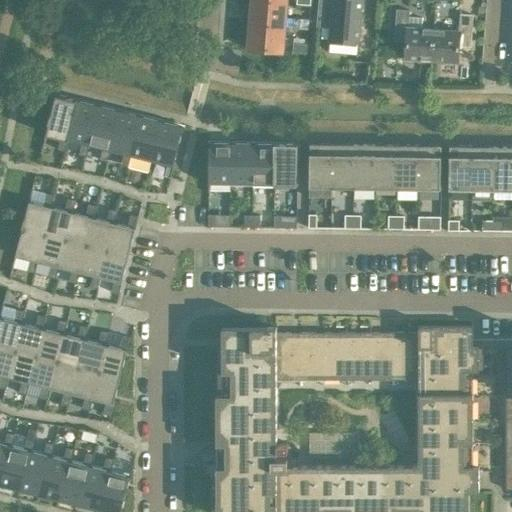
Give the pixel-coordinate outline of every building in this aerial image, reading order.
[(254,0),(252,24),(285,27),(287,3),(254,0)] [(357,43),(360,0),(318,0),(316,26),(331,27),(329,40),(357,43)] [(406,57),(432,59),(435,27),(421,26),(422,17),(410,17),(411,8),(397,7),(395,39),(407,40),(406,57)] [(435,27),(432,59),(459,62),(460,45),(472,46),(474,14),(461,12),(460,29),(435,27)] [(283,51),(285,27),(252,24),(250,48),(283,51)] [(309,43),(308,43),(294,42),(294,51),(308,52),(309,43)] [(55,94),(45,134),(60,137),(57,149),(65,151),(68,139),(78,99),(55,94)] [(78,99),(68,139),(81,143),(78,154),(86,156),(89,145),(99,105),(78,99)] [(99,105),(89,145),(102,148),(99,160),(107,161),(110,150),(120,110),(99,105)] [(120,110),(110,150),(123,153),(120,165),(128,167),(131,155),(141,115),(120,110)] [(141,115),(131,155),(144,158),(141,170),(149,172),(152,160),(162,121),(141,115)] [(162,121),(152,160),(165,164),(163,176),(170,178),(183,126),(162,121)] [(333,142),(311,141),(310,195),(332,196),(333,185),(332,185),(333,142)] [(209,142),(208,183),(231,183),(232,142),(209,142)] [(232,142),(231,183),(253,184),(253,142),(232,142)] [(253,142),(253,184),(274,184),(275,143),(253,142)] [(355,142),(333,142),(332,185),(333,185),(354,185),(355,142)] [(377,143),(355,142),(354,185),(376,186),(377,143)] [(275,143),(274,184),(297,185),(297,143),(275,143)] [(399,143),(377,143),(376,186),(398,186),(399,143)] [(421,143),(399,143),(398,186),(420,186),(421,143)] [(442,144),(421,143),(420,186),(442,187),(442,144)] [(450,187),(472,187),(473,144),(461,144),(461,146),(451,145),(450,187)] [(494,188),(495,145),(473,144),(472,187),(472,198),(494,199),(494,188)] [(494,188),(511,188),(511,145),(495,145),(494,188)] [(23,219),(21,228),(22,228),(44,234),(51,207),(54,195),(46,193),(43,205),(29,201),(24,219),(23,219)] [(51,207),(44,234),(65,239),(72,212),(75,200),(67,198),(64,210),(51,207)] [(72,212),(65,239),(86,244),(93,217),(96,205),(88,203),(85,215),(72,212)] [(93,217),(86,244),(107,250),(114,222),(117,211),(109,209),(106,220),(93,217)] [(317,213),(309,213),(309,226),(317,226),(317,213)] [(354,213),(346,213),(345,226),(353,227),(354,213)] [(362,214),(354,213),(353,227),(361,227),(362,214)] [(114,222),(107,250),(129,255),(138,216),(130,214),(127,226),(114,222)] [(208,214),(208,226),(216,226),(216,214),(208,214)] [(397,214),(389,214),(389,227),(397,227),(397,214)] [(405,214),(397,214),(397,227),(405,228),(405,214)] [(244,215),(244,227),(252,227),(252,215),(244,215)] [(252,215),(252,227),(260,227),(260,215),(252,215)] [(441,215),(433,215),(433,228),(441,228),(441,215)] [(288,216),(288,228),(296,228),(296,216),(288,216)] [(460,229),(460,219),(449,219),(449,229),(460,229)] [(483,229),(493,229),(493,219),(483,219),(483,229)] [(493,219),(493,229),(503,229),(504,219),(493,219)] [(22,228),(15,255),(30,259),(27,271),(34,273),(37,261),(44,234),(22,228)] [(44,234),(37,261),(51,264),(48,276),(55,278),(58,266),(65,239),(44,234)] [(65,239),(58,266),(72,270),(69,281),(76,283),(79,272),(86,244),(65,239)] [(86,244),(79,272),(92,275),(90,286),(97,288),(100,277),(107,250),(86,244)] [(107,250),(100,277),(114,280),(111,292),(119,294),(129,255),(107,250)] [(0,346),(15,350),(22,323),(25,311),(17,309),(14,321),(0,317),(0,346)] [(22,323),(15,350),(36,355),(43,328),(46,316),(38,314),(35,326),(22,323)] [(43,328),(36,355),(57,360),(64,333),(67,321),(59,320),(56,331),(43,328)] [(474,463),(474,369),(477,369),(478,345),(497,346),(497,338),(474,338),(474,324),(420,324),(420,330),(277,331),(277,325),(223,325),(224,392),(217,391),(217,511),(470,511),(470,489),(480,489),(480,463),(474,463)] [(64,333),(57,360),(78,366),(85,339),(88,327),(80,325),(77,337),(64,333)] [(85,339),(78,366),(99,371),(106,344),(109,332),(101,330),(98,342),(85,339)] [(106,344),(99,371),(120,376),(130,337),(122,335),(119,347),(106,344)] [(511,338),(497,338),(497,346),(504,346),(505,488),(511,487),(511,338)] [(0,346),(0,375),(0,377),(0,387),(5,389),(8,377),(15,350),(0,346)] [(15,350),(8,377),(21,381),(18,392),(26,394),(29,382),(36,355),(15,350)] [(36,355),(29,382),(42,386),(39,397),(47,399),(50,388),(57,360),(36,355)] [(57,360),(50,388),(63,391),(60,403),(68,405),(71,393),(78,366),(57,360)] [(78,366),(71,393),(84,396),(81,408),(89,410),(92,398),(99,371),(78,366)] [(99,371),(92,398),(105,402),(102,413),(110,415),(120,376),(99,371)] [(0,442),(0,485),(2,486),(12,445),(15,434),(7,432),(4,444),(0,442)] [(12,445),(2,486),(21,491),(31,450),(34,439),(26,437),(23,449),(12,445)] [(31,450),(21,491),(41,496),(51,456),(54,444),(46,442),(43,454),(31,450)] [(51,456),(41,496),(61,501),(71,461),(74,449),(66,447),(63,459),(51,456)] [(71,461),(61,501),(81,506),(91,466),(94,454),(86,452),(83,464),(71,461)] [(91,466),(81,506),(100,511),(110,471),(113,459),(106,457),(103,469),(91,466)] [(110,471),(100,511),(105,511),(120,511),(133,464),(125,462),(122,474),(110,471)]
